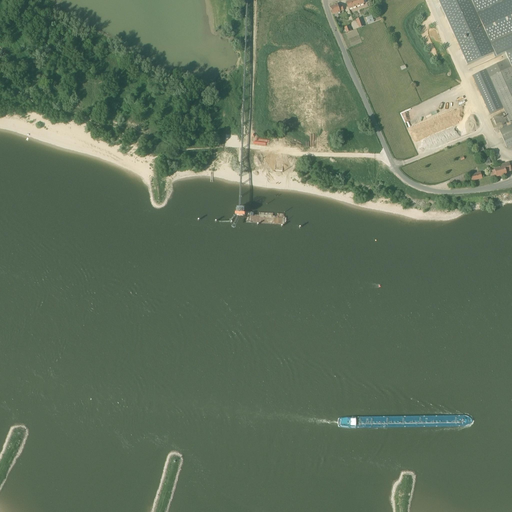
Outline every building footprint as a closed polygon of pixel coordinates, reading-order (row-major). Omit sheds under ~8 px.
[(349,9),(364,3),(362,0),(352,0),(346,2),(349,9)] [(511,0),(437,0),(467,65),(493,54),(495,58),(505,54),(508,60),(472,76),(489,114),(503,108),(505,112),(493,117),(507,147),(511,144),(511,0)] [(333,15),(344,11),(341,4),(338,6),(337,4),(330,7),(333,15)] [(506,172),(511,171),(509,163),(501,165),(502,167),(495,169),(495,170),(490,171),(491,177),(496,176),(497,177),(506,174),(506,172)] [(472,181),(482,179),(481,172),(470,175),(472,181)]
